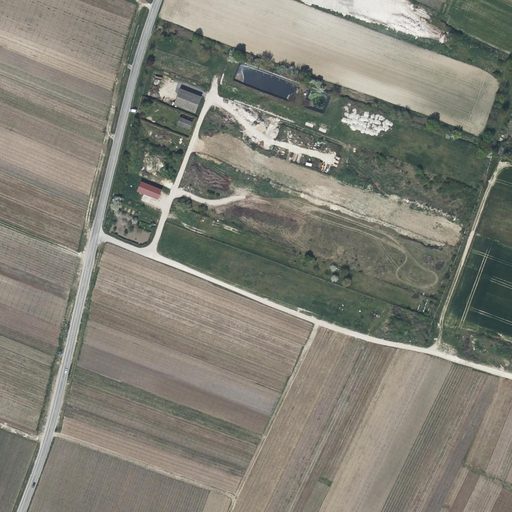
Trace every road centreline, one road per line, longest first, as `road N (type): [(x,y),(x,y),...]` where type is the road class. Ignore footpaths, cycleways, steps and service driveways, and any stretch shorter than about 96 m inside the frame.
road 1 (track): [(511,377),(354,334),(88,230),(117,81),(144,2),(136,0)]
road 2 (tertiary): [(20,511),(45,443),(157,0)]
road 3 (track): [(511,162),(493,168),(428,351)]
road 4 (track): [(317,321),(227,511)]
road 5 (track): [(48,431),(233,496)]
road 6 (track): [(222,100),(203,106),(148,253)]
